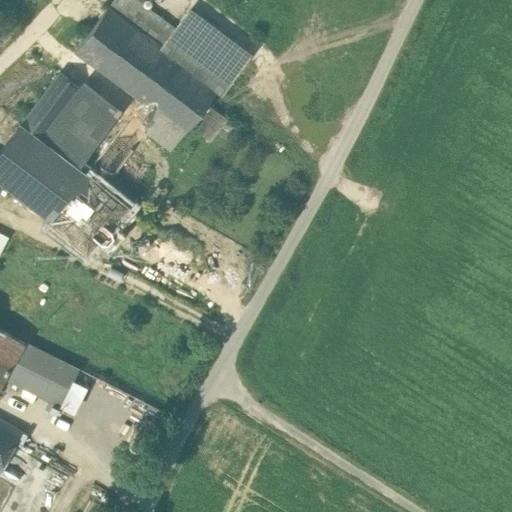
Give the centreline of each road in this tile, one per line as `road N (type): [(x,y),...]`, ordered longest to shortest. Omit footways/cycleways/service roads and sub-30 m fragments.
road 1 (residential): [(415,0),(353,139),(211,381),(153,511)]
road 2 (track): [(211,381),(416,511)]
